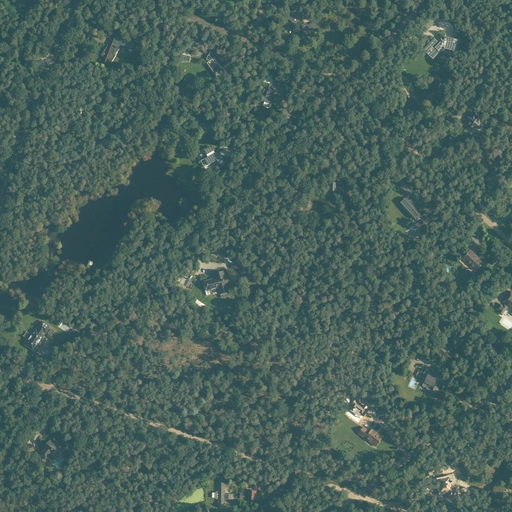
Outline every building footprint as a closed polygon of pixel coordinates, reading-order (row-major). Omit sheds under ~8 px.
[(295,25),(303,17),(298,12),(295,15),(293,12),(287,18),(295,25)] [(319,30),(320,30),(315,22),(308,26),(306,23),(297,28),(299,31),(302,29),(306,37),(307,37),(306,36),(319,30)] [(105,29),(102,35),(113,40),(115,33),(105,29)] [(107,47),(102,55),(107,58),(112,61),(113,60),(116,55),(115,55),(119,50),(118,49),(120,45),(132,50),(135,44),(116,36),(112,45),(110,44),(110,43),(107,47)] [(457,53),(460,40),(455,39),(454,41),(444,39),(445,37),(444,37),(444,41),(442,40),(441,39),(441,41),(439,43),(434,39),(436,41),(434,43),(433,42),(427,48),(430,50),(428,53),(429,52),(434,56),(435,54),(442,47),(444,47),(445,46),(450,47),(450,51),(457,53)] [(208,56),(206,60),(210,62),(207,63),(217,77),(224,72),(228,77),(232,75),(229,72),(230,71),(227,68),(227,67),(224,64),(225,64),(221,61),(221,60),(217,57),(214,55),(215,54),(210,52),(209,56),(208,56)] [(264,89),(262,94),(266,96),(263,106),(270,108),(277,87),(270,84),(268,91),(264,89)] [(433,95),(428,98),(431,103),(436,100),(433,95)] [(477,113),(469,114),(470,118),(468,118),(470,129),(471,129),(471,130),(475,130),(474,128),(481,128),(481,126),(482,126),(481,123),(480,123),(479,116),(477,117),(477,113)] [(208,158),(201,161),(204,168),(211,164),(216,172),(225,163),(221,158),(222,157),(219,151),(215,153),(214,151),(215,151),(214,149),(212,148),(211,148),(209,148),(204,149),(204,150),(208,158)] [(330,191),(338,191),(338,192),(339,193),(340,193),(340,194),(341,194),(342,194),(343,193),(344,192),(344,191),(344,183),(330,183),(330,191)] [(405,199),(400,203),(415,220),(416,219),(418,222),(419,221),(418,219),(421,216),(420,215),(405,199)] [(423,224),(420,220),(419,221),(418,222),(414,225),(417,229),(423,224)] [(475,271),(477,268),(480,266),(480,267),(481,266),(480,265),(482,263),(477,258),(477,257),(470,251),(463,259),(475,271)] [(242,268),(239,266),(235,263),(231,268),(238,273),(242,268)] [(229,285),(227,281),(226,276),(224,276),(223,272),(215,275),(216,279),(206,281),(209,291),(218,288),(220,294),(228,291),(227,286),(229,285)] [(187,278),(184,285),(189,287),(192,280),(187,278)] [(508,296),(503,302),(511,308),(511,300),(511,298),(511,292),(510,291),(508,296)] [(57,296),(53,303),(61,307),(64,301),(57,296)] [(196,300),(193,304),(202,309),(205,305),(196,300)] [(500,304),(496,309),(497,310),(499,312),(499,313),(498,313),(502,316),(508,307),(504,304),(503,306),(500,304)] [(29,340),(26,345),(33,350),(36,346),(37,346),(40,340),(43,335),(42,334),(44,331),(46,333),(50,327),(42,322),(40,324),(39,325),(38,327),(39,328),(37,331),(36,330),(33,335),(32,335),(28,340),(29,340)] [(76,328),(75,330),(74,328),(70,334),(75,338),(79,332),(80,330),(76,328)] [(440,344),(435,349),(448,362),(454,357),(440,344)] [(173,351),(172,351),(174,362),(174,361),(198,358),(199,368),(204,367),(204,368),(205,368),(202,349),(202,350),(180,353),(180,351),(173,351)] [(415,354),(423,362),(427,357),(420,350),(415,354)] [(424,378),(423,381),(424,382),(426,384),(428,384),(427,388),(426,389),(429,390),(433,392),(433,391),(436,392),(438,386),(436,385),(436,384),(434,384),(436,380),(437,380),(438,379),(434,378),(436,375),(433,372),(432,374),(427,369),(424,372),(424,373),(425,373),(424,374),(423,377),(424,378)] [(418,370),(415,376),(421,379),(423,373),(421,372),(421,371),(418,370)] [(353,405),(351,407),(354,409),(353,410),(352,412),(359,417),(361,414),(363,416),(368,410),(366,409),(367,408),(364,406),(363,406),(356,401),(355,401),(352,404),(353,405)] [(363,427),(362,429),(359,434),(366,439),(368,438),(377,445),(375,446),(376,446),(383,437),(372,429),(370,432),(363,427)] [(56,449),(58,447),(50,440),(48,442),(45,445),(46,445),(44,447),(45,448),(44,450),(40,454),(46,459),(50,453),(52,454),(54,452),(54,453),(57,449),(56,449)] [(32,445),(24,447),(26,453),(34,450),(32,445)] [(83,446),(75,448),(78,458),(86,456),(83,446)] [(451,458),(443,464),(447,470),(455,464),(451,458)] [(449,477),(438,479),(440,485),(441,492),(443,492),(443,493),(447,492),(448,499),(459,497),(458,488),(453,489),(452,483),(453,482),(453,481),(450,482),(449,477)] [(216,492),(215,493),(215,498),(216,500),(218,500),(218,505),(224,505),(224,499),(228,499),(228,494),(224,494),(224,480),(218,480),(218,492),(216,492)] [(240,494),(240,498),(247,498),(247,500),(256,500),(256,491),(248,491),(248,494),(240,494)]
